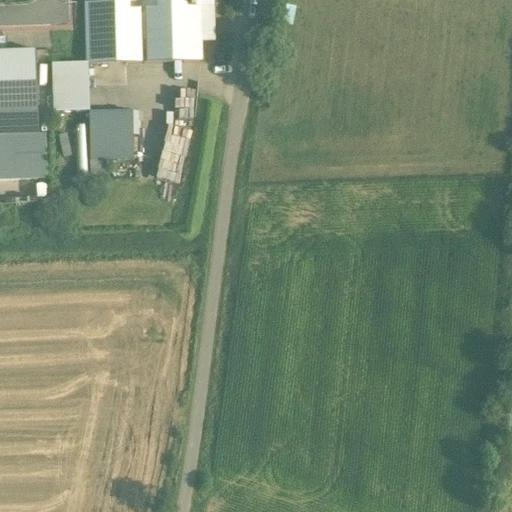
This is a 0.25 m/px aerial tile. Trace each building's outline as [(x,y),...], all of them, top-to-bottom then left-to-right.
[(210,0),(84,0),(86,67),(199,64),(198,24),(208,24),(211,8),(210,0)] [(33,53),(0,54),(0,138),(36,138),(33,53)] [(51,67),(52,114),(87,113),(85,66),(51,67)] [(130,114),(88,115),(89,164),(131,163),(130,114)] [(36,138),(0,138),(0,183),(46,182),(45,137),(36,138)]
